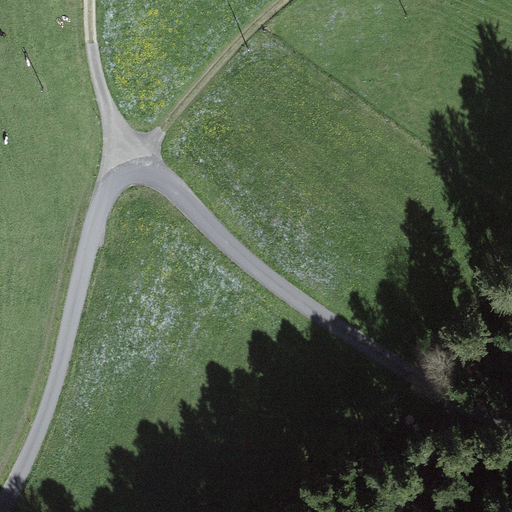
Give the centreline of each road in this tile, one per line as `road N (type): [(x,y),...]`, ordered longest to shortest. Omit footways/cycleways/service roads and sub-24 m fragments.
road 1 (unclassified): [(1,511),(48,404),(104,185),(119,169),(138,166),(164,179),(214,235),(290,299),(511,427)]
road 2 (track): [(138,166),(232,48),(284,0)]
road 3 (track): [(138,166),(101,89),(89,0)]
